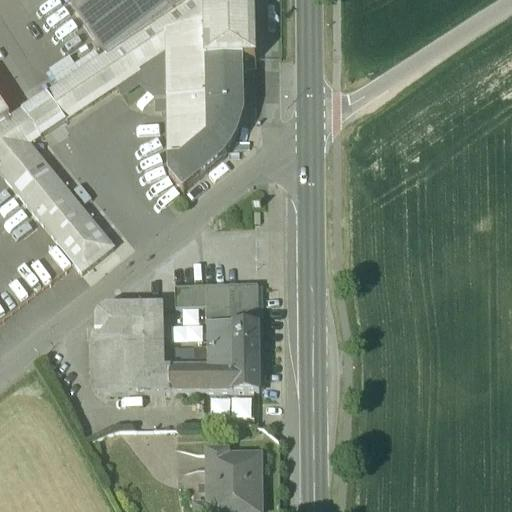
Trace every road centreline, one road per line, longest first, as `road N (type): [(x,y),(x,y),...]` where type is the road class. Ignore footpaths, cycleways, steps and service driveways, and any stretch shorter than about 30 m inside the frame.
road 1 (residential): [(0,377),(272,155),(310,139)]
road 2 (tertiary): [(315,511),(310,139)]
road 3 (unclassified): [(511,6),(310,139)]
road 4 (tertiary): [(310,139),(308,0)]
